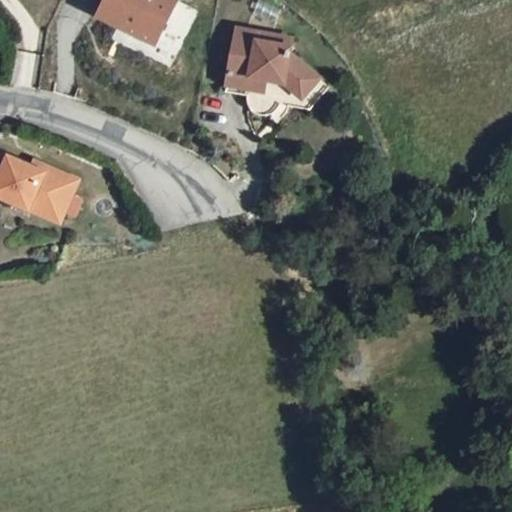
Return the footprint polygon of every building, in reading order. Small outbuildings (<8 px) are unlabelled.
[(190,8),(172,0),(103,0),(96,18),(116,28),(110,38),(162,64),(190,8)] [(317,80),(288,56),(290,42),(235,32),(228,74),(265,81),(283,84),(301,99),(317,80)] [(262,96),(265,81),(228,74),(225,89),(262,96)] [(0,197),(31,211),(37,197),(70,213),(78,195),(74,193),(82,176),(50,162),(47,170),(0,148),(0,197)] [(64,227),(70,213),(37,197),(31,211),(64,227)]
